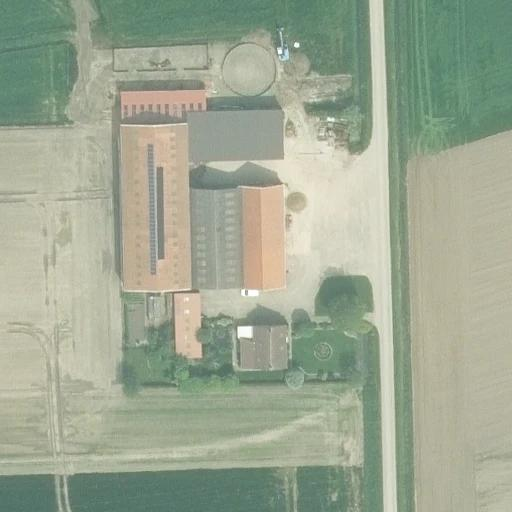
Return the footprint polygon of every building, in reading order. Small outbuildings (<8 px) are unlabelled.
[(189,120),(189,137),(190,154),(258,153),(257,119),(189,120)] [(282,184),(187,186),(186,126),(122,127),(125,287),(284,284),(282,184)] [(249,325),(249,314),(234,314),(234,326),(249,325)] [(199,316),(175,316),(176,355),(200,354),(199,316)] [(243,349),(241,349),(241,365),(285,364),(285,324),(253,325),(253,338),(243,338),(243,349)]
